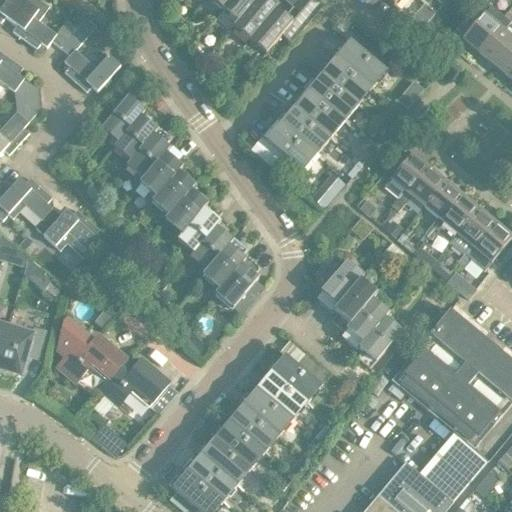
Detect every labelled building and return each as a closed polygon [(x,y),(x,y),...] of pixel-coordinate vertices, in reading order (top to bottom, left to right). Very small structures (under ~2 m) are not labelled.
[(0,0),(0,25),(1,26),(5,20),(11,25),(28,0),(0,0)] [(33,0),(28,0),(11,25),(17,29),(12,35),(36,53),(41,47),(47,51),(51,45),(60,52),(76,32),(66,24),(55,38),(37,25),(49,11),(33,0)] [(206,0),(221,12),(230,0),(206,0)] [(230,0),(221,12),(235,24),(231,29),(232,30),(257,0),(230,0)] [(248,43),(274,12),(260,0),(257,0),(232,30),(248,43)] [(315,0),(300,0),(284,20),(291,26),(281,37),(291,46),(324,7),(315,0)] [(422,31),(436,15),(424,6),(411,22),(422,31)] [(274,12),(248,43),(264,57),(281,37),(291,26),(284,20),(274,12)] [(176,15),(170,23),(177,29),(184,22),(176,15)] [(462,41),(479,55),(501,30),(504,33),(511,25),(504,19),(497,27),(483,15),(462,41)] [(85,21),(76,32),(85,40),(86,40),(95,29),(85,21)] [(496,69),(511,50),(511,39),(504,33),(501,30),(479,55),(496,69)] [(76,32),(60,52),(69,59),(64,65),(69,70),(64,76),(86,96),(91,90),(97,96),(120,71),(103,55),(91,69),(75,54),(86,41),(76,32)] [(336,60),(373,91),(387,74),(350,43),(344,50),(339,47),(331,56),(336,60)] [(511,50),(496,69),(511,82),(511,50)] [(0,84),(14,95),(15,104),(40,103),(39,91),(35,91),(23,83),(24,82),(18,78),(22,72),(0,55),(0,84)] [(211,57),(210,61),(210,65),(211,66),(212,68),(212,69),(213,70),(214,71),(215,71),(216,72),(217,72),(217,73),(218,74),(220,74),(221,74),(225,70),(226,69),(226,68),(227,67),(227,66),(223,61),(222,61),(221,60),(218,58),(218,57),(217,57),(216,56),(215,55),(213,55),(212,56),(211,57)] [(317,73),(321,77),(359,107),(373,91),(336,60),(330,67),(325,64),(317,73)] [(308,93),(345,124),(359,107),(321,77),(315,84),(311,81),(303,90),(308,93)] [(408,106),(422,87),(415,81),(401,101),(408,106)] [(228,94),(227,95),(227,97),(228,99),(229,101),(230,102),(232,104),(233,104),(234,106),(236,107),(237,105),(240,102),(240,99),(239,95),(238,93),(237,93),(236,91),(235,91),(235,90),(233,89),(232,90),(228,94)] [(294,110),(331,141),(345,124),(308,93),(302,101),(297,97),(289,107),(294,110)] [(113,151),(143,115),(140,112),(146,105),(133,94),(101,132),(117,145),(113,150),(113,151)] [(40,103),(15,104),(16,115),(1,132),(0,130),(0,157),(3,154),(9,159),(29,137),(23,132),(28,127),(28,126),(38,115),(42,115),(40,103)] [(280,127),(317,158),(331,141),(294,110),(288,118),(283,114),(275,123),(280,127)] [(143,115),(113,151),(129,164),(125,168),(126,169),(156,133),(153,130),(159,123),(146,112),(143,115)] [(317,158),(280,127),(273,135),(269,131),(261,140),(303,175),(317,158)] [(139,188),(169,152),(166,149),(172,142),(158,131),(156,133),(126,169),(142,183),(138,187),(139,188)] [(152,206),(182,171),(179,168),(185,161),(171,149),(169,152),(139,188),(155,201),(151,206),(152,206)] [(407,195),(429,170),(412,156),(390,181),(383,189),(397,201),(404,193),(407,195)] [(164,224),(194,189),(191,186),(197,178),(185,168),(182,171),(152,206),(167,220),(164,224)] [(424,209),(445,184),(429,170),(407,195),(404,193),(397,201),(404,207),(411,199),(424,209)] [(0,185),(0,210),(13,222),(25,209),(41,224),(52,212),(47,207),(51,202),(29,182),(24,187),(19,182),(8,193),(0,185)] [(445,184),(424,209),(437,220),(441,223),(462,198),(445,184)] [(181,239),(207,208),(203,205),(210,198),(197,186),(194,189),(164,224),(180,238),(177,243),(181,239)] [(321,193),(313,202),(323,211),(331,202),(321,193)] [(450,247),(479,212),(462,198),(441,223),(437,220),(431,229),(438,235),(437,236),(450,247)] [(404,207),(397,201),(391,209),(398,215),(404,207)] [(366,203),(359,211),(369,219),(376,211),(366,203)] [(190,261),(220,227),(216,224),(223,216),(210,205),(207,208),(181,239),(177,243),(193,257),(190,261)] [(41,224),(35,231),(44,239),(43,239),(60,254),(67,247),(79,257),(89,256),(99,244),(94,239),(99,234),(77,214),(72,219),(66,214),(61,220),(52,212),(41,224)] [(479,212),(450,247),(463,257),(471,248),(474,251),(495,225),(479,212)] [(203,280),(233,245),(229,242),(235,234),(223,223),(220,227),(190,261),(206,275),(202,279),(203,280)] [(511,240),(511,239),(495,225),(474,251),(471,248),(463,257),(458,264),(465,270),(470,263),(484,274),(511,240)] [(431,242),(437,236),(438,235),(431,229),(424,236),(431,242)] [(0,239),(0,263),(24,271),(27,261),(0,239)] [(26,239),(17,250),(29,259),(37,248),(26,239)] [(233,245),(203,280),(218,293),(214,297),(215,298),(245,263),(242,260),(248,252),(236,241),(233,245)] [(420,249),(413,257),(429,270),(430,270),(436,263),(420,249)] [(245,263),(215,298),(232,312),(233,311),(256,284),(259,281),(254,277),(260,270),(248,260),(245,263)] [(332,316),(364,278),(347,263),(321,294),(325,297),(319,304),(332,316)] [(436,263),(430,270),(447,285),(453,277),(436,263)] [(30,276),(29,276),(29,277),(29,278),(30,279),(31,280),(33,279),(33,280),(30,280),(30,281),(32,283),(35,285),(36,286),(37,287),(39,288),(41,288),(42,287),(42,286),(44,282),(45,280),(45,277),(44,276),(43,275),(42,275),(42,274),(41,274),(41,273),(40,273),(39,273),(38,272),(37,271),(36,271),(35,270),(34,270),(34,269),(33,270),(32,269),(30,271),(30,272),(29,273),(29,274),(30,274),(30,276)] [(344,335),(376,296),(361,283),(364,278),(332,316),(333,316),(334,314),(337,317),(331,324),(344,335)] [(465,278),(455,291),(468,302),(478,289),(465,278)] [(58,290),(74,305),(81,296),(66,282),(58,290)] [(256,284),(233,311),(242,318),(264,291),(256,284)] [(357,354),(389,315),(373,302),(377,297),(376,296),(344,335),(345,335),(347,333),(349,335),(343,342),(357,354)] [(186,313),(178,324),(186,330),(194,320),(186,313)] [(474,453),(511,406),(511,364),(450,313),(391,384),(474,453)] [(389,315),(357,354),(359,352),(362,354),(356,361),(370,372),(402,334),(386,320),(390,316),(389,315)] [(62,325),(55,354),(64,361),(57,370),(75,386),(90,368),(109,384),(123,367),(125,365),(96,341),(95,342),(67,319),(62,325)] [(8,326),(0,352),(0,371),(21,378),(28,355),(40,359),(47,335),(33,331),(33,333),(8,326)] [(203,345),(195,355),(202,361),(211,351),(203,345)] [(402,365),(391,355),(378,372),(389,381),(402,365)] [(266,371),(307,407),(321,390),(284,359),(278,367),(273,363),(266,371)] [(109,384),(99,395),(104,398),(113,407),(118,410),(130,395),(149,411),(150,410),(160,398),(166,390),(168,388),(139,365),(132,374),(123,367),(109,384)] [(307,407),(266,371),(265,372),(270,376),(264,383),(259,379),(251,388),(293,423),(307,407)] [(293,423),(251,388),(251,389),(256,392),(250,399),(245,396),(238,404),(280,440),(293,423)] [(166,390),(160,398),(167,401),(172,395),(166,390)] [(280,440),(238,404),(238,405),(242,409),(236,416),(231,412),(224,421),(266,456),(280,440)] [(266,456),(224,421),(223,422),(228,425),(222,432),(218,428),(210,438),(252,473),(266,456)] [(252,473),(210,438),(209,438),(214,442),(208,449),(204,445),(196,455),(237,490),(252,473)] [(117,440),(106,453),(115,460),(125,447),(117,440)] [(511,466),(511,448),(498,465),(507,473),(511,466)] [(237,490),(196,455),(195,455),(200,459),(194,466),(190,462),(182,471),(224,506),(237,490)] [(218,511),(224,506),(182,471),(186,475),(180,482),(176,478),(168,488),(175,494),(191,508),(196,511),(218,511)] [(406,474),(382,504),(392,511),(451,511),(452,511),(406,474)] [(482,483),(491,491),(499,482),(490,474),(482,483)] [(491,491),(482,483),(474,493),(483,500),(491,491)] [(181,511),(187,511),(191,508),(175,494),(169,501),(181,511)] [(374,511),(382,503),(376,499),(365,511),(374,511)] [(382,503),(374,511),(392,511),(382,504),(382,503)]
